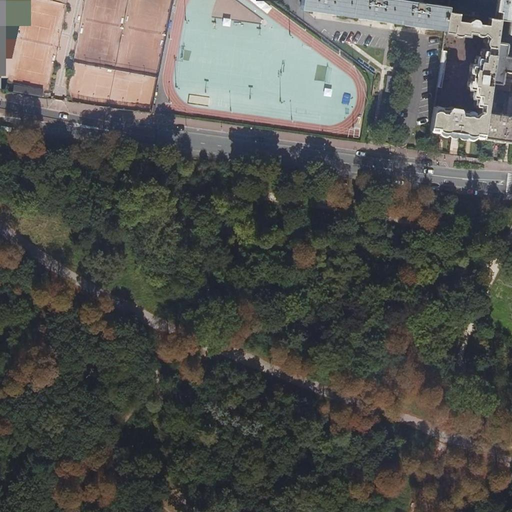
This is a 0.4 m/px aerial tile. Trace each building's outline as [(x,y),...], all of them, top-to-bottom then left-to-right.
[(301,0),(301,5),(318,8),(317,12),(329,14),(330,9),(367,15),(367,19),(380,21),(380,17),(410,21),(409,25),(422,27),(422,23),(446,26),(448,12),(449,5),(425,1),(424,0),(415,0),(416,1),(412,0),(301,0)] [(511,0),(499,0),(496,19),(499,19),(502,20),(509,21),(511,21),(511,0)] [(434,106),(430,132),(451,134),(451,135),(452,135),(452,136),(453,136),(454,137),(456,138),(456,137),(457,137),(458,137),(459,136),(460,136),(482,138),(484,121),(490,82),(490,76),(495,42),(499,19),(496,19),(488,18),(487,25),(478,24),(478,23),(477,22),(477,21),(476,20),(475,19),(474,19),(473,19),(472,19),(471,19),(471,20),(470,21),(468,20),(466,21),(457,20),(458,13),(448,12),(446,26),(445,33),(452,34),(453,35),(455,36),(457,36),(459,36),(461,35),(468,36),(469,33),(475,34),(475,35),(477,36),(479,36),(480,36),(481,36),(483,36),(485,39),(485,40),(485,42),(485,43),(485,45),(486,46),(485,47),(483,47),(483,49),(482,49),(481,50),(480,53),(480,56),(476,56),(476,57),(475,59),(475,61),(475,63),(474,64),(471,64),(470,66),(469,68),(469,69),(469,70),(469,73),(469,74),(470,74),(469,78),(468,78),(468,79),(468,80),(467,81),(467,83),(467,84),(467,86),(471,87),(470,91),(470,93),(470,95),(471,98),(475,99),(474,100),(474,101),(473,103),(473,104),(474,106),(474,107),(475,107),(475,109),(477,110),(477,111),(473,113),(467,112),(465,111),(463,110),(463,109),(462,108),(456,107),(456,108),(455,107),(455,108),(449,107),(448,108),(442,108),(441,108),(440,107),(439,107),(436,106),(434,106)] [(490,76),(490,82),(510,85),(511,84),(511,80),(502,79),(503,72),(504,72),(504,71),(511,72),(511,57),(505,56),(505,54),(507,54),(508,47),(506,46),(506,44),(508,45),(508,43),(495,42),(490,76)] [(443,46),(436,92),(439,93),(440,88),(442,88),(444,80),(445,75),(447,61),(446,60),(448,52),(446,51),(446,46),(443,46)] [(484,121),(482,138),(496,140),(504,141),(511,142),(511,134),(511,133),(511,92),(511,97),(509,97),(506,115),(494,113),(495,103),(493,103),(496,89),(509,90),(510,85),(490,82),(484,121)]
